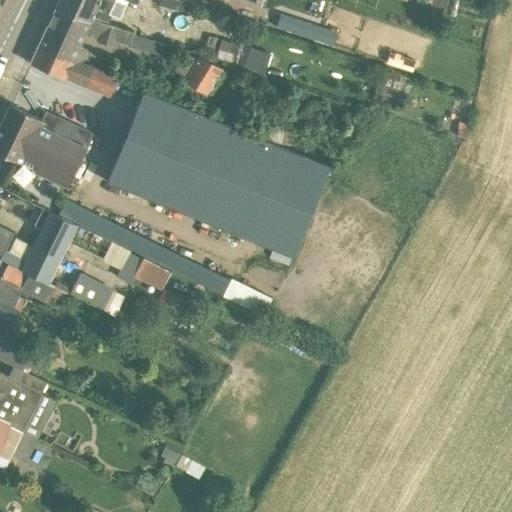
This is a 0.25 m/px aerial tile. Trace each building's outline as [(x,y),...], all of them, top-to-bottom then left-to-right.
[(59,0),(57,7),(118,27),(128,1),(137,5),(139,0),(59,0)] [(118,27),(57,7),(38,48),(83,65),(90,48),(82,45),(88,31),(98,35),(96,40),(116,48),(118,43),(129,47),(134,32),(118,27)] [(320,41),(323,31),(279,16),(276,27),(320,41)] [(323,31),(320,41),(334,46),(337,36),(323,31)] [(236,64),(237,63),(243,46),(217,37),(211,56),(236,64)] [(243,46),(237,63),(259,70),(265,51),(243,44),(243,46)] [(110,95),(112,91),(118,78),(83,65),(38,48),(31,64),(110,95)] [(222,69),(200,56),(184,83),(206,96),(222,69)] [(382,70),(374,98),(399,105),(406,77),(382,70)] [(330,166),(143,90),(106,181),(294,257),(330,166)] [(0,125),(0,152),(66,185),(91,132),(59,117),(52,131),(38,125),(41,118),(11,104),(0,125)] [(456,136),(465,139),(468,130),(459,128),(456,136)] [(0,258),(2,259),(48,283),(77,225),(49,212),(41,230),(29,256),(7,245),(14,233),(0,225),(0,258)] [(102,260),(119,269),(115,276),(131,284),(135,276),(143,259),(128,251),(129,249),(112,241),(111,243),(102,260)] [(49,296),(54,286),(48,283),(2,259),(0,262),(0,286),(19,296),(21,291),(46,304),(49,296)] [(171,273),(143,259),(135,276),(162,290),(171,273)] [(70,292),(104,308),(114,286),(80,270),(70,292)] [(267,309),(274,294),(231,276),(225,291),(267,309)] [(13,308),(19,296),(0,286),(0,313),(17,322),(22,313),(13,308)] [(64,303),(69,293),(67,292),(54,286),(49,296),(64,303)] [(164,288),(157,301),(168,307),(175,293),(164,288)] [(0,359),(14,367),(23,371),(27,362),(42,370),(48,357),(0,334),(0,359)] [(10,376),(0,370),(0,419),(10,425),(24,432),(48,383),(23,371),(14,367),(10,376)] [(0,444),(10,425),(0,419),(0,444)] [(168,440),(161,455),(165,457),(176,462),(183,447),(168,440)]
